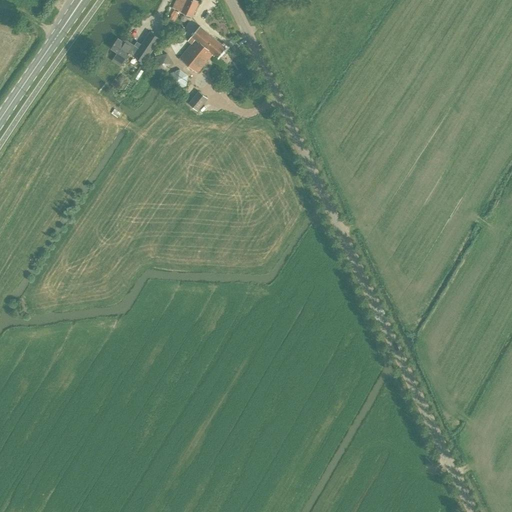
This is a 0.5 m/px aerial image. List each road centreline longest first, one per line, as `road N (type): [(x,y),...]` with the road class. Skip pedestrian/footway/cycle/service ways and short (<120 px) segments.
road 1 (tertiary): [(472,511),(230,0)]
road 2 (primary): [(0,120),(81,0)]
